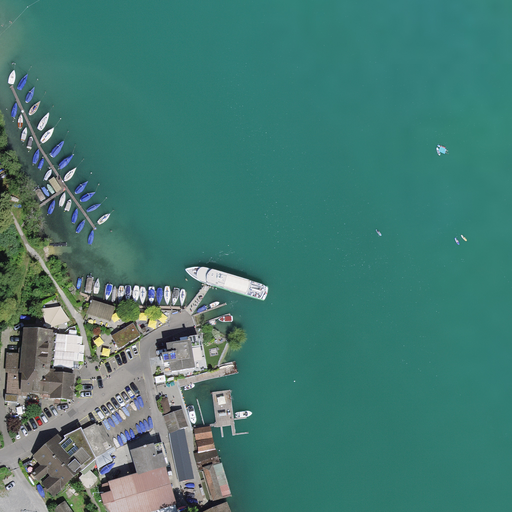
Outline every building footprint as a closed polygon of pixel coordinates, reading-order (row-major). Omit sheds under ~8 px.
[(116,307),(92,300),(88,314),(111,322),(116,307)] [(133,325),(112,337),(119,349),(140,337),(133,325)] [(57,332),(23,330),(22,346),(16,345),(16,354),(7,353),(5,374),(8,374),(7,395),(6,395),(5,402),(18,403),(18,397),(23,397),(23,395),(41,396),(40,398),(51,399),(51,400),(73,402),(75,376),(73,376),(74,369),(54,368),(56,335),(57,332)] [(68,336),(56,335),(54,368),(74,369),(79,370),(79,362),(74,362),(75,353),(67,352),(68,336)] [(168,355),(163,356),(164,366),(170,365),(171,374),(196,370),(194,360),(194,357),(202,356),(200,345),(199,336),(187,338),(188,342),(167,346),(168,355)] [(204,344),(200,345),(202,356),(194,357),(194,360),(206,359),(204,344)] [(168,398),(159,401),(163,416),(172,413),(168,398)] [(182,410),(163,417),(169,434),(185,428),(188,427),(182,410)] [(96,424),(82,431),(96,459),(114,448),(103,426),(100,427),(99,425),(97,426),(96,424)] [(211,427),(194,429),(196,440),(213,438),(211,427)] [(185,428),(169,434),(179,483),(195,480),(185,428)] [(42,485),(54,498),(74,481),(82,474),(95,462),(97,461),(96,459),(82,431),(82,429),(64,438),(66,440),(64,442),(58,435),(33,457),(41,467),(32,474),(39,482),(48,474),(50,477),(42,485)] [(213,439),(197,442),(199,453),(215,450),(213,439)] [(131,453),(137,475),(108,483),(111,493),(101,496),(104,507),(107,511),(160,511),(177,507),(167,468),(170,467),(163,444),(131,453)] [(96,459),(97,461),(99,469),(113,462),(110,455),(116,452),(114,448),(96,459)] [(199,453),(194,454),(199,472),(204,470),(203,469),(220,464),(217,450),(215,450),(199,453)] [(96,466),(95,462),(82,474),(84,476),(96,466)] [(220,464),(203,469),(204,470),(213,502),(232,497),(222,463),(220,464)] [(55,506),(58,511),(75,511),(66,499),(55,506)] [(230,511),(227,503),(205,511),(230,511)]
